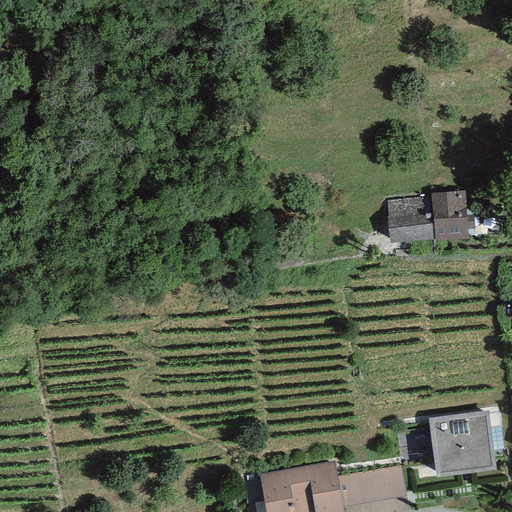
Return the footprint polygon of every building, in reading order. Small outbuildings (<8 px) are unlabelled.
[(430,191),(430,196),(433,235),(434,237),(469,235),(468,227),(474,227),(473,214),(467,215),(465,188),(430,191)] [(430,196),(387,200),(391,240),(433,235),(430,196)] [(488,408),(428,416),(436,472),(495,464),(488,408)] [(335,458),(259,472),(267,511),(345,511),(339,476),(335,458)] [(409,511),(400,465),(339,476),(345,511),(409,511)]
